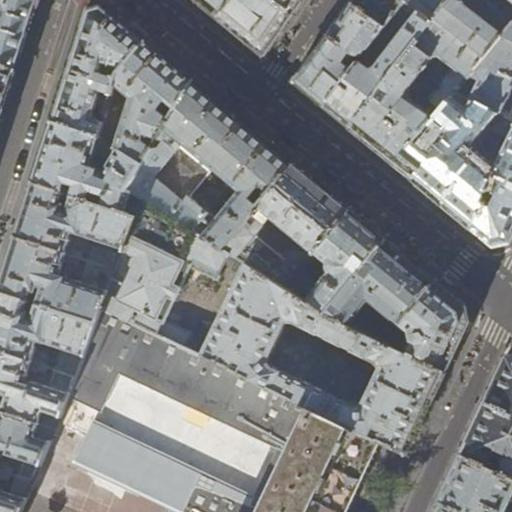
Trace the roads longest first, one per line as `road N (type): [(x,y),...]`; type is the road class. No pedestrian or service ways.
road 1 (residential): [(262,91),(508,298)]
road 2 (residential): [(407,511),(508,298)]
road 3 (residential): [(59,0),(0,190)]
road 4 (residential): [(151,0),(262,91)]
